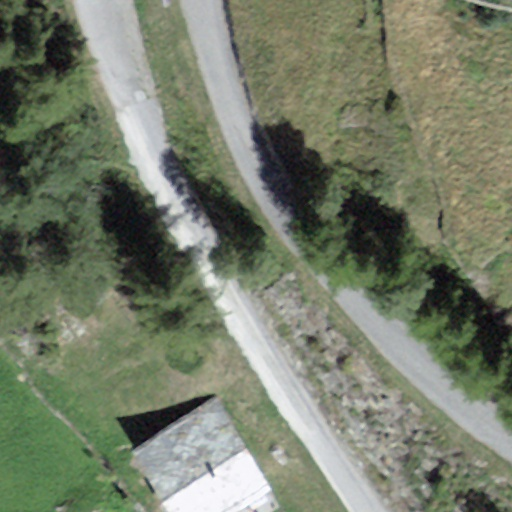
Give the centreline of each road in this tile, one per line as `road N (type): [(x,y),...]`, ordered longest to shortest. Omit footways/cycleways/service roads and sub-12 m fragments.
road 1 (track): [(374,511),(232,287),(123,76),(100,0)]
road 2 (track): [(218,0),(233,103),(299,228),(399,352),(511,428)]
